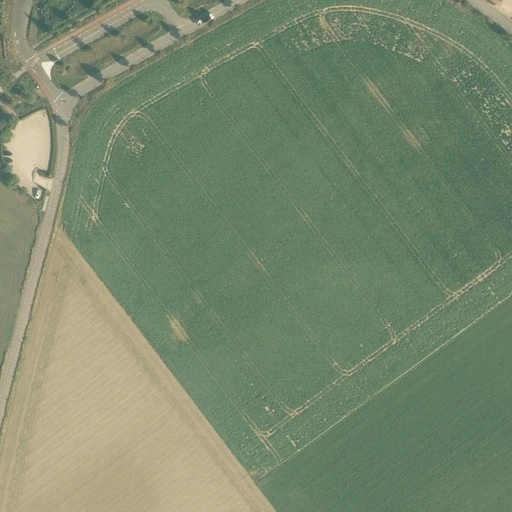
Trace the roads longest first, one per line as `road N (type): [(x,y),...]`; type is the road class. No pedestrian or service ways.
road 1 (tertiary): [(0,416),(56,185),(63,102)]
road 2 (tertiary): [(181,35),(157,3),(31,61)]
road 3 (tertiary): [(63,102),(181,35)]
road 4 (track): [(63,102),(29,125),(31,172),(54,194)]
